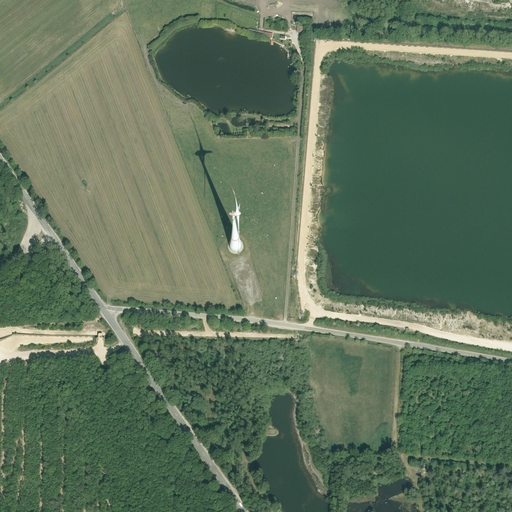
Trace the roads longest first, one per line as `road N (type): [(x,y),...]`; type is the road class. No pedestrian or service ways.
road 1 (residential): [(511,359),(288,318),(99,296)]
road 2 (unclassified): [(249,511),(99,296)]
road 3 (unclassified): [(99,296),(0,149)]
